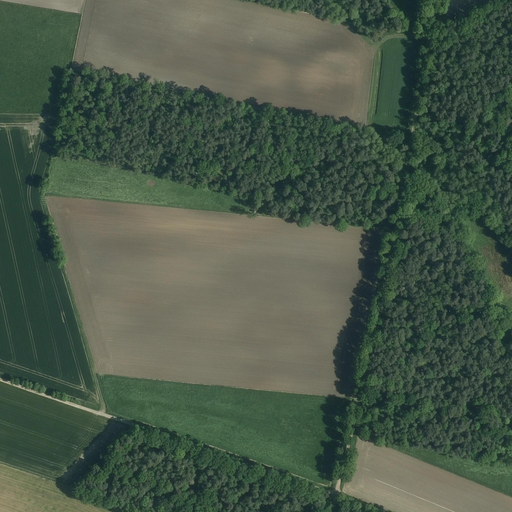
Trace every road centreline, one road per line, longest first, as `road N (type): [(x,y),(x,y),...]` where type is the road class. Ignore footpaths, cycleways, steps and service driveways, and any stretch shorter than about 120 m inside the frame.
road 1 (track): [(334,495),(429,43)]
road 2 (track): [(0,379),(334,495)]
road 3 (track): [(401,192),(304,175),(226,146),(198,159),(185,185)]
